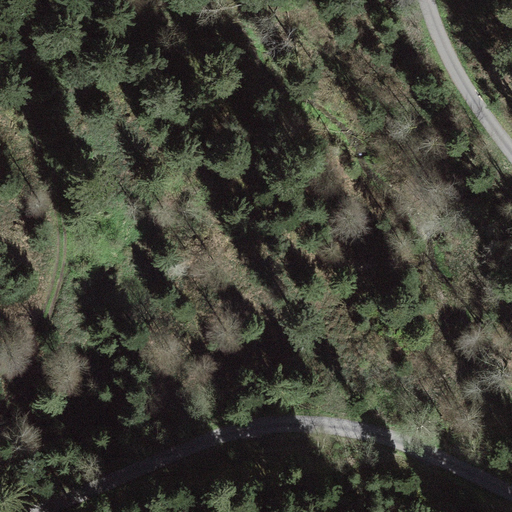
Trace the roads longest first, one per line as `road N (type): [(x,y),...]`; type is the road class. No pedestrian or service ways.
road 1 (unclassified): [(33,511),(208,439),(289,423),(410,443),(511,493)]
road 2 (track): [(0,427),(55,289),(60,224),(40,137),(0,75)]
road 3 (unclassified): [(511,149),(449,58),(426,0)]
